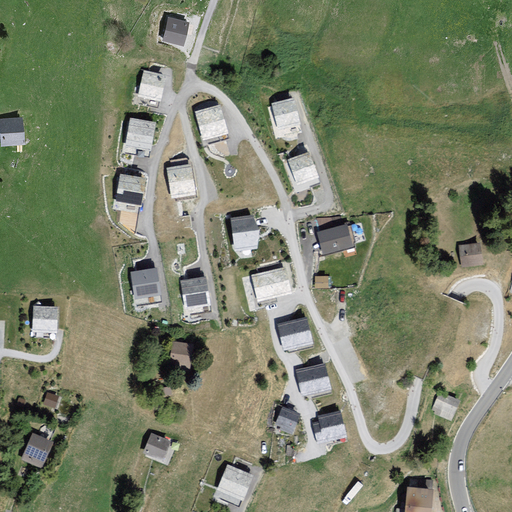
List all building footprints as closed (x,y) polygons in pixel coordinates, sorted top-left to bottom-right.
[(162,39),(183,44),(189,19),(168,14),(162,39)] [(161,101),(168,76),(145,69),(138,94),(161,101)] [(203,139),(229,132),(219,96),(193,103),(203,139)] [(294,96),(270,102),(278,133),(302,127),(294,96)] [(13,117),(0,118),(0,145),(15,145),(13,117)] [(152,153),(157,121),(129,117),(124,149),(152,153)] [(296,189),(320,182),(311,152),(288,158),(296,189)] [(168,165),(171,198),(196,195),(193,163),(168,165)] [(119,174),(115,204),(143,208),(147,178),(119,174)] [(245,217),(224,220),(228,253),(249,251),(245,217)] [(337,226),(309,234),(316,256),(344,247),(337,226)] [(480,244),(460,246),(462,266),(482,264),(480,244)] [(243,275),(250,308),(259,306),(258,301),(293,293),(286,265),(243,275)] [(159,268),(132,269),(133,298),(160,297),(159,268)] [(315,274),(315,286),(330,287),(330,274),(315,274)] [(354,277),(346,274),(343,287),(351,289),(354,277)] [(184,309),(210,307),(208,277),(182,279),(184,309)] [(33,333),(58,333),(59,305),(34,305),(33,333)] [(278,325),(284,350),(314,344),(308,318),(278,325)] [(184,345),(163,341),(159,368),(180,372),(184,345)] [(297,367),(300,394),(331,391),(328,364),(297,367)] [(163,386),(151,386),(151,396),(163,396),(163,386)] [(56,407),(61,395),(48,390),(43,403),(56,407)] [(451,403),(433,395),(425,414),(442,422),(451,403)] [(293,415),(277,408),(269,425),(285,432),(293,415)] [(320,417),(321,424),(315,424),(317,442),(346,439),(344,415),(320,417)] [(44,442),(25,434),(15,459),(34,467),(44,442)] [(161,442),(143,435),(135,453),(153,460),(161,442)] [(245,476),(220,466),(211,488),(236,499),(245,476)] [(420,488),(432,489),(432,478),(420,477),(420,488)] [(421,511),(423,491),(398,489),(396,511),(421,511)]
